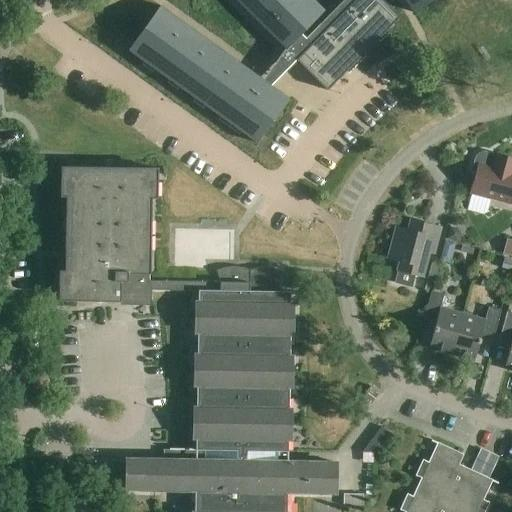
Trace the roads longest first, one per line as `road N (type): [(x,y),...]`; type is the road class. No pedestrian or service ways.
road 1 (residential): [(511,424),(396,378),(372,357),(346,296),(353,234),(394,171),(447,128),(511,106)]
road 2 (unclassified): [(18,492),(0,268)]
